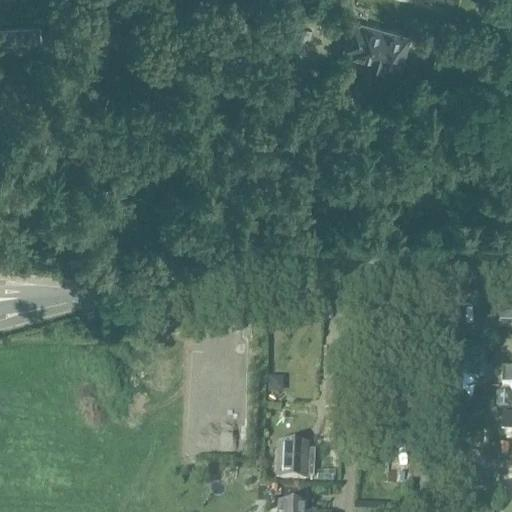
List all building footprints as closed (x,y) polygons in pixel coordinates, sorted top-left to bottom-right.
[(284,0),(279,18),(294,23),(300,2),(293,0),(284,0)] [(410,37),(361,23),(360,26),(351,23),(343,51),(352,54),(350,58),(367,63),(366,66),(382,71),(383,68),(400,73),(410,37)] [(28,41),(34,41),(33,27),(0,28),(0,43),(14,42),(14,51),(28,50),(28,41)] [(305,57),(283,50),(279,63),(302,69),(305,57)] [(257,65),(231,62),(215,60),(210,99),(226,101),(228,78),(255,81),(257,65)] [(132,190),(107,192),(109,209),(111,228),(135,226),(132,190)] [(511,306),(502,306),(502,329),(511,328),(511,306)] [(477,344),(477,351),(441,349),(441,363),(442,363),(442,367),(447,371),(458,372),(461,369),(461,364),(468,364),(468,378),(477,378),(478,367),(484,367),(485,344),(477,344)] [(267,378),(267,394),(282,395),(283,379),(267,378)] [(339,382),(326,381),(325,409),(338,410),(339,382)] [(486,422),(496,422),(496,411),(486,411),(486,422)] [(511,415),(502,415),(502,432),(511,432),(511,415)] [(464,423),(445,422),(443,440),(464,441),(464,423)] [(280,446),(278,479),(306,481),(306,478),(311,479),(313,451),(308,451),(308,448),(280,446)] [(477,500),(477,491),(493,492),(493,477),(427,477),(426,491),(464,491),(464,500),(477,500)] [(493,511),(492,503),(478,505),(479,511),(493,511)]
